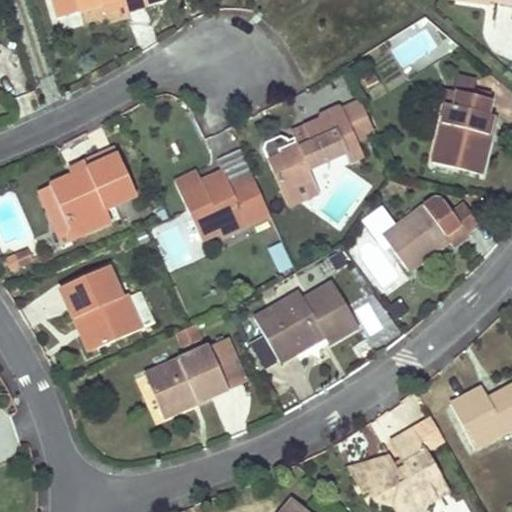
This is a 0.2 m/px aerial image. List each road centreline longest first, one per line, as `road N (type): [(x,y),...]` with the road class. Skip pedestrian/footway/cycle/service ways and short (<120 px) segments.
road 1 (residential): [(95,511),(305,429),(406,367),(511,263)]
road 2 (residential): [(0,148),(191,58),(224,60),(246,80)]
road 3 (residential): [(0,327),(56,430),(66,511)]
